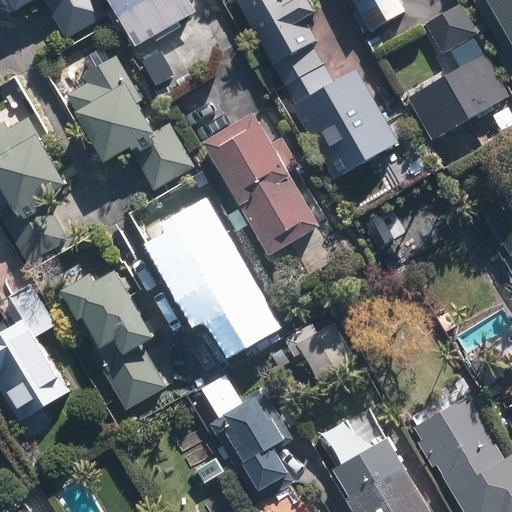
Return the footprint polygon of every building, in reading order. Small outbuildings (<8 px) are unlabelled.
[(14,0),(21,10),(39,0),(45,0),(69,39),(109,16),(100,0),(14,0)] [(110,0),(138,48),(198,13),(190,0),(110,0)] [(285,86),(323,64),(313,45),(317,42),(305,21),(315,15),(306,0),(295,0),(294,1),(293,0),(234,0),(273,68),(274,67),(285,86)] [(406,11),(399,0),(351,0),(352,1),(352,0),(371,31),(406,11)] [(511,75),(511,0),(474,0),(504,51),(499,54),(511,75)] [(477,57),(468,39),(478,33),(460,2),(423,23),(442,55),(451,49),(461,66),(454,71),(448,59),(430,69),(436,81),(406,98),(431,141),(509,96),(484,53),(477,57)] [(162,93),(181,82),(162,50),(143,61),(162,93)] [(89,83),(69,95),(109,163),(132,149),(156,192),(197,168),(172,124),(158,132),(141,103),(144,101),(118,57),(85,77),(89,83)] [(323,64),(285,86),(295,105),(291,108),(332,180),(399,143),(357,70),(334,83),(323,64)] [(267,143),(249,112),(198,142),(266,257),(317,227),(284,171),(295,165),(278,137),(267,143)] [(70,186),(30,118),(10,130),(6,122),(0,126),(0,184),(2,184),(19,213),(4,222),(30,266),(71,241),(46,199),(70,186)] [(511,193),(480,212),(502,250),(505,248),(511,259),(511,193)] [(203,213),(202,212),(172,229),(177,237),(155,249),(182,295),(195,316),(210,307),(234,349),(273,326),(252,289),(248,291),(245,285),(228,257),(232,255),(206,212),(203,213)] [(381,216),(365,225),(378,248),(394,240),(381,216)] [(93,276),(63,292),(65,295),(62,297),(86,338),(91,336),(109,368),(105,371),(128,410),(169,387),(145,345),(155,338),(117,272),(98,284),(93,276)] [(0,386),(21,422),(71,392),(37,337),(58,325),(34,285),(12,298),(26,321),(0,335),(0,386)] [(320,380),(357,360),(336,324),(321,333),(315,323),(286,339),(297,357),(304,353),(320,380)] [(291,362),(283,349),(274,354),(282,368),(291,362)] [(265,391),(261,394),(209,425),(257,504),(294,481),(276,450),(294,439),(265,391)] [(511,511),(511,455),(506,459),(469,397),(417,428),(424,441),(419,444),(434,467),(438,465),(465,511),(511,511)] [(331,471),(354,511),(431,511),(387,438),(331,471)]
